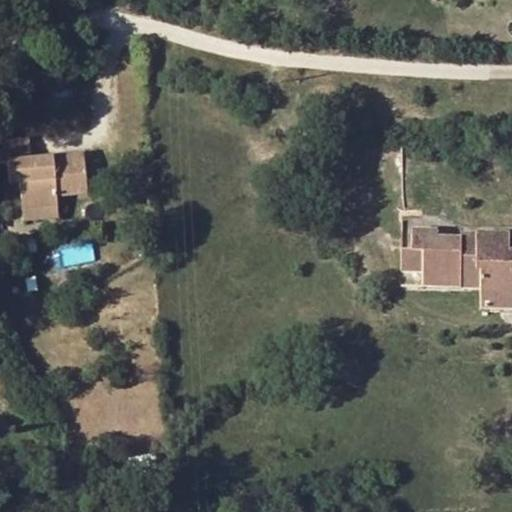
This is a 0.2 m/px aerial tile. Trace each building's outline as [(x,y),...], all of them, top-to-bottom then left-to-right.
[(30,158),(28,138),(0,140),(0,160),(6,160),(8,182),(18,181),(21,210),(56,207),(55,195),(86,192),(82,154),(30,158)] [(288,199),(298,211),(309,202),(301,190),(288,199)] [(22,221),(57,218),(56,207),(21,210),(22,221)] [(461,240),(438,240),(438,232),(438,218),(402,218),(402,250),(402,273),(422,274),(424,286),(481,287),(480,306),(511,306),(511,250),(509,250),(510,234),(477,232),(476,240),(461,240)] [(476,240),(477,232),(461,232),(461,240),(476,240)]
